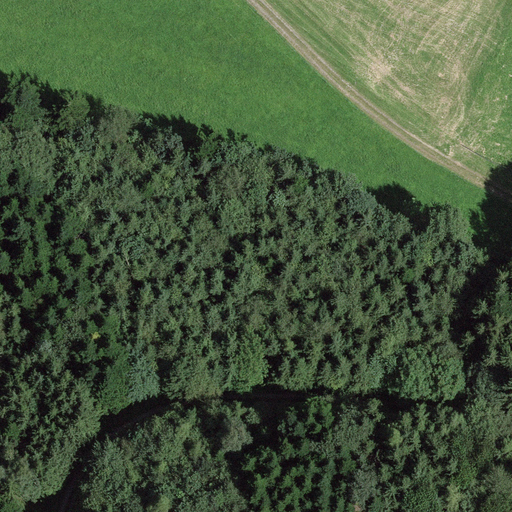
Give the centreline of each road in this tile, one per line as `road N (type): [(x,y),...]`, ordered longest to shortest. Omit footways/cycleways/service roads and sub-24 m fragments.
road 1 (track): [(71,511),(79,486),(104,456),(140,427),(188,409),(273,404),(511,425)]
road 2 (track): [(511,198),(430,156),(349,97),(249,0)]
